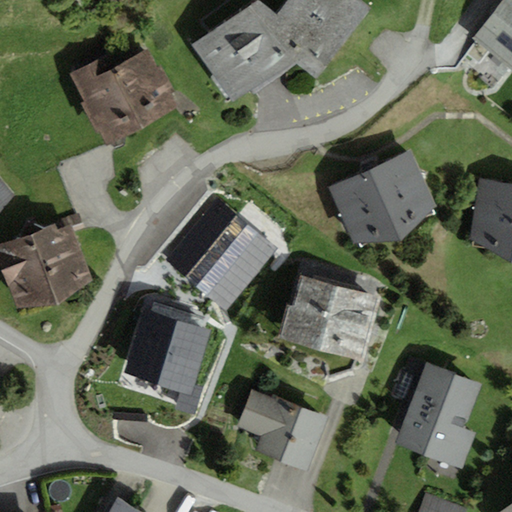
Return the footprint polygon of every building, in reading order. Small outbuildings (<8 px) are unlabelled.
[(371,10),(359,0),(287,0),(277,15),(271,22),(327,66),(371,10)] [(511,71),(511,0),(502,0),(473,40),(511,71)] [(315,79),(327,66),(271,22),(277,15),(258,1),(191,46),(235,105),(297,65),(315,79)] [(108,146),(180,109),(150,51),(126,64),(119,51),(71,75),(108,146)] [(411,151),(328,188),(354,244),(402,241),(436,207),(411,151)] [(511,263),(511,184),(479,180),(470,242),(511,263)] [(0,181),(0,222),(20,206),(0,181)] [(185,277),(226,311),(276,247),(236,213),(185,277)] [(67,216),(0,243),(0,263),(20,313),(94,283),(67,216)] [(280,338),(363,361),(372,329),(381,296),(301,274),(292,307),(289,306),(280,338)] [(152,304),(150,314),(187,325),(190,315),(152,304)] [(202,386),(195,384),(210,331),(187,325),(150,314),(142,312),(124,377),(179,392),(174,409),(194,415),(202,386)] [(481,385),(427,365),(396,444),(462,469),(475,433),(464,429),(481,385)] [(258,436),(262,438),(257,451),(307,470),(328,417),(278,398),(274,396),(272,399),(251,391),(236,428),(258,436)] [(464,511),(466,509),(425,494),(418,511),(464,511)] [(140,511),(116,499),(109,511),(140,511)] [(511,511),(511,502),(498,511),(511,511)]
